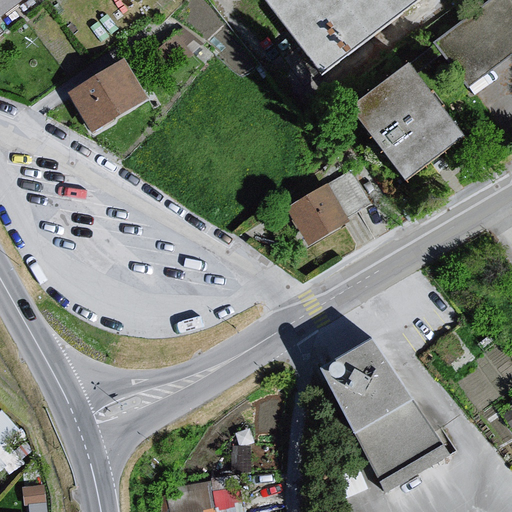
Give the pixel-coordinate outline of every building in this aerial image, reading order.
[(0,0),(0,21),(24,0),(0,0)] [(413,0),(260,0),(320,79),(417,4),(413,0)] [(511,0),(490,0),(435,35),(465,83),(511,53),(511,0)] [(184,23),(161,45),(169,52),(180,41),(190,51),(201,41),(184,23)] [(121,62),(66,96),(93,137),(145,104),(121,62)] [(464,139),(409,68),(352,111),(407,185),(464,139)] [(349,177),(281,215),(307,252),(367,208),(349,177)] [(370,348),(323,374),(384,497),(447,457),(370,348)] [(0,468),(12,458),(13,459),(34,440),(2,405),(0,406),(0,468)] [(172,481),(173,511),(213,511),(213,505),(229,504),(228,478),(172,481)] [(35,511),(51,511),(51,481),(34,482),(35,511)]
